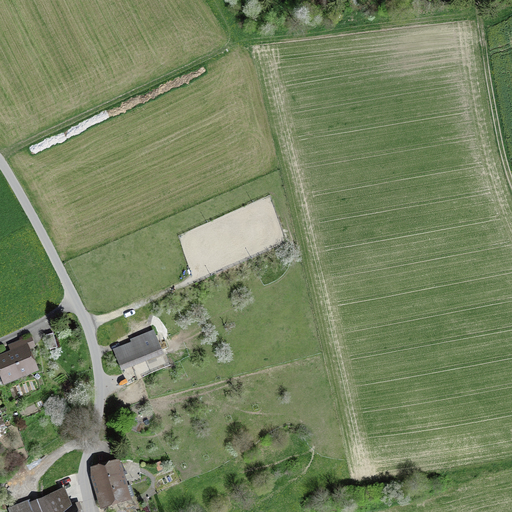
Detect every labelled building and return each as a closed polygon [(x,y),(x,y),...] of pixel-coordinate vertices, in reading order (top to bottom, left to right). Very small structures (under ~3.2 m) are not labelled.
[(113,351),(120,368),(162,352),(154,331),(130,341),(131,344),(113,351)] [(54,333),(46,335),(50,351),(58,349),(54,333)] [(40,372),(26,338),(8,346),(11,352),(0,356),(0,374),(5,387),(40,372)] [(98,510),(129,502),(118,460),(87,468),(98,510)] [(81,511),(79,503),(71,505),(65,489),(34,500),(29,503),(28,501),(9,508),(10,511),(81,511)]
